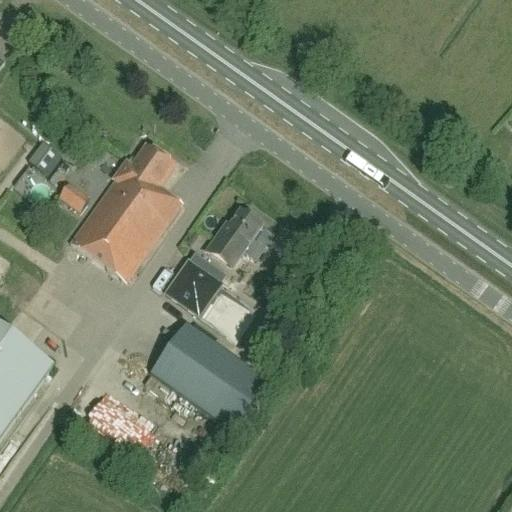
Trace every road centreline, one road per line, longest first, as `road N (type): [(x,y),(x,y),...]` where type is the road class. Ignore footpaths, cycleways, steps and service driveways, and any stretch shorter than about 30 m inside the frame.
road 1 (unclassified): [(511,308),(72,0)]
road 2 (primary): [(511,268),(134,0)]
